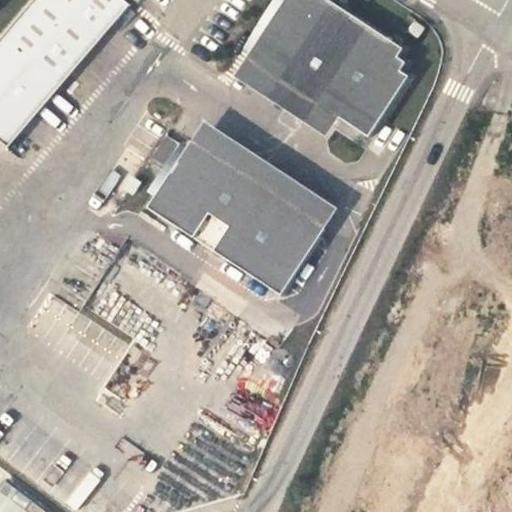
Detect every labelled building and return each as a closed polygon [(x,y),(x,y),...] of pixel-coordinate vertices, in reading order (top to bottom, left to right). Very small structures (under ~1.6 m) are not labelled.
[(122,0),(35,0),(0,41),(0,47),(56,94),(130,7),(122,0)] [(404,51),(326,0),(286,0),(283,6),(251,55),(248,59),(345,123),(369,139),(409,79),(402,73),(407,65),(398,59),(404,51)] [(244,50),(251,55),(283,6),(276,1),(263,21),(244,50)] [(0,142),(9,150),(56,94),(0,47),(0,142)] [(345,123),(248,59),(236,77),(334,138),(345,123)] [(173,140),(159,130),(142,157),(156,166),(173,140)] [(150,193),(157,198),(190,147),(183,142),(150,193)] [(326,230),(193,143),(190,147),(157,198),(149,209),(282,297),(326,230)] [(511,417),(511,301),(508,300),(494,319),(463,396),(432,438),(402,426),(368,511),(434,511),(452,467),(469,473),(511,417)]
